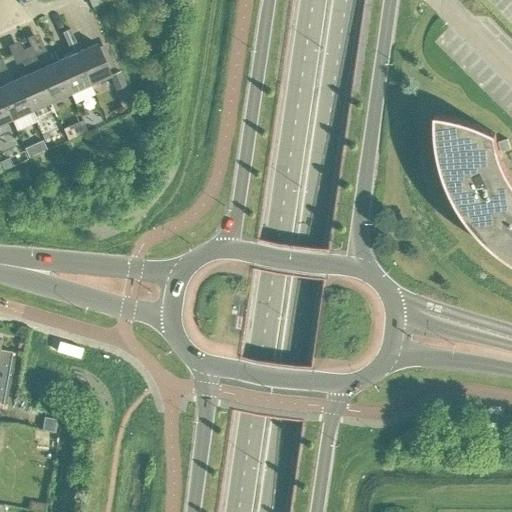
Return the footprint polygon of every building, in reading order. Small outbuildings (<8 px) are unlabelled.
[(66,43),(74,40),(69,29),(61,32),(66,43)] [(75,52),(89,84),(109,75),(95,43),(79,50),(74,40),(66,43),(71,54),(75,52)] [(22,50),(27,61),(34,57),(29,46),(22,50)] [(93,94),(88,84),(89,84),(75,52),(71,54),(55,61),(69,93),(70,93),(74,103),(93,94)] [(36,69),(50,101),(69,93),(55,61),(39,68),(34,57),(27,61),(31,71),(36,69)] [(16,79),(30,111),(50,101),(36,69),(31,71),(16,79)] [(109,76),(115,90),(125,86),(118,72),(109,76)] [(0,96),(10,119),(30,111),(16,79),(0,85),(0,96)] [(0,96),(0,123),(10,119),(0,96)] [(511,213),(507,219),(490,200),(511,184),(511,179),(511,178),(508,173),(505,168),(503,162),(501,157),(499,151),(497,145),(496,139),(495,133),(489,130),(482,127),(476,125),(469,122),(462,120),(455,118),(448,117),(441,116),(434,115),(434,122),(434,129),(435,137),(436,144),(437,151),(438,158),(440,165),(442,172),(444,179),(447,186),(450,192),(453,199),(457,205),(461,212),(465,218),(483,205),(501,225),(485,241),(496,250),(501,255),(507,259),(511,262),(511,213)] [(86,132),(83,124),(76,127),(79,135),(86,132)] [(421,135),(412,137),(428,192),(436,190),(421,135)] [(507,139),(498,142),(501,152),(510,149),(507,139)] [(25,150),(29,159),(47,151),(43,142),(25,150)] [(11,167),(7,158),(0,161),(0,165),(2,171),(11,167)] [(511,184),(490,200),(507,219),(511,213),(511,184)] [(483,205),(465,218),(474,230),(485,241),(501,225),(483,205)] [(59,341),(57,351),(80,358),(83,348),(71,345),(66,343),(59,341)] [(0,403),(1,404),(11,351),(0,349),(0,403)] [(53,432),(55,420),(44,418),(41,430),(53,432)]
